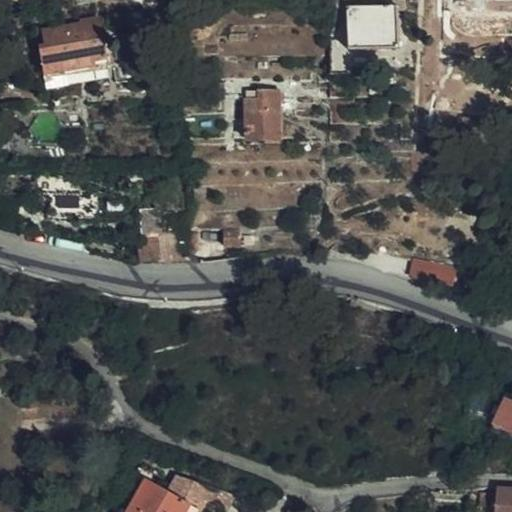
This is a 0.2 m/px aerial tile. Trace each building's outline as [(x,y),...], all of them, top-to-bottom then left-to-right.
[(395,48),(397,3),(356,0),(345,0),(343,45),(395,48)] [(104,34),(102,25),(99,11),(82,14),(82,17),(43,25),(46,38),(40,40),(45,68),(95,59),(95,55),(108,52),(104,34)] [(109,24),(102,25),(104,34),(111,34),(109,24)] [(111,66),(108,52),(95,55),(95,59),(45,68),(47,77),(111,66)] [(170,54),(172,70),(183,68),(182,52),(170,54)] [(247,135),(282,135),(282,87),(250,87),(250,95),(246,96),(247,135)] [(188,162),(171,161),(171,169),(188,170),(188,162)] [(156,190),(170,190),(185,190),(185,177),(156,176),(156,190)] [(0,221),(11,223),(14,203),(15,191),(0,188),(0,221)] [(190,207),(189,190),(185,190),(170,190),(170,207),(175,207),(190,207)] [(15,191),(14,203),(28,206),(29,194),(15,191)] [(130,212),(129,196),(100,198),(101,213),(130,212)] [(137,228),(138,249),(141,249),(153,251),(153,255),(193,253),(190,207),(175,207),(175,214),(160,215),(161,228),(137,228)] [(242,244),(242,228),(224,227),(223,243),(242,244)] [(450,281),(454,262),(415,254),(410,272),(450,281)] [(268,369),(265,384),(278,386),(281,371),(268,369)] [(511,423),(511,390),(505,387),(492,415),(511,423)] [(197,511),(200,507),(171,491),(157,483),(162,475),(144,466),(125,500),(135,504),(130,511),(197,511)] [(181,477),(171,491),(200,507),(202,503),(219,511),(231,511),(240,496),(181,477)] [(511,511),(511,490),(499,491),(497,511),(511,511)]
